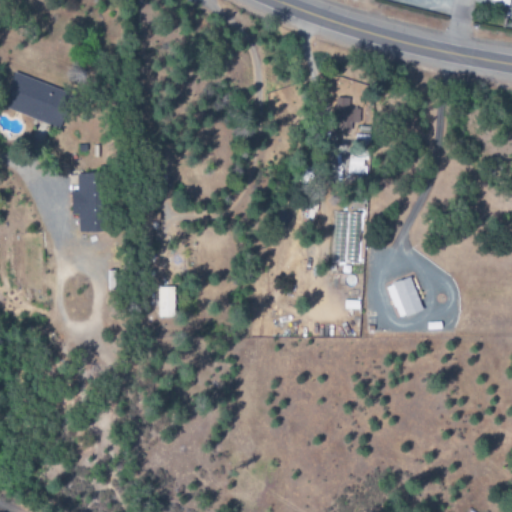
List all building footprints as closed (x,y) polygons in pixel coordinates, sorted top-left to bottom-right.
[(56,128),(68,94),(13,73),(0,107),(56,128)] [(359,123),(358,109),(347,109),(347,99),(334,99),(334,133),(349,133),(349,123),(359,123)] [(366,153),(349,152),(347,175),(364,176),(366,153)] [(97,231),(95,173),(75,173),(75,192),(69,192),(70,215),(76,214),(77,232),(97,231)] [(151,247),(152,222),(158,222),(158,213),(151,213),(151,204),(141,203),(139,247),(151,247)] [(385,286),(397,319),(421,311),(409,277),(385,286)] [(157,317),(172,317),(172,287),(156,287),(157,317)]
